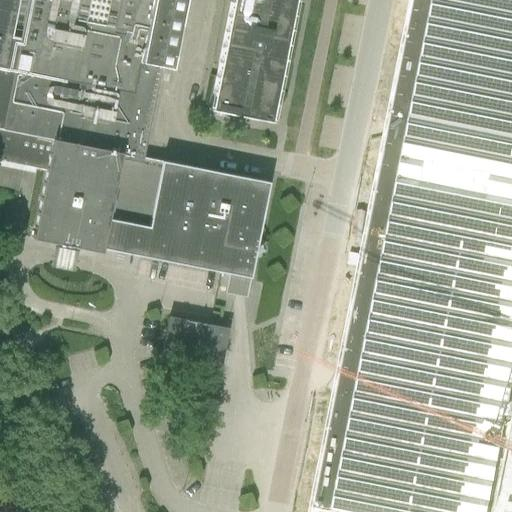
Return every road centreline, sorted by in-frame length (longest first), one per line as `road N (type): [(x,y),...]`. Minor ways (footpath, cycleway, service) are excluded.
road 1 (unclassified): [(278,511),(345,178)]
road 2 (unclassified): [(198,0),(171,144),(345,178)]
road 3 (unclassified): [(345,178),(381,0)]
